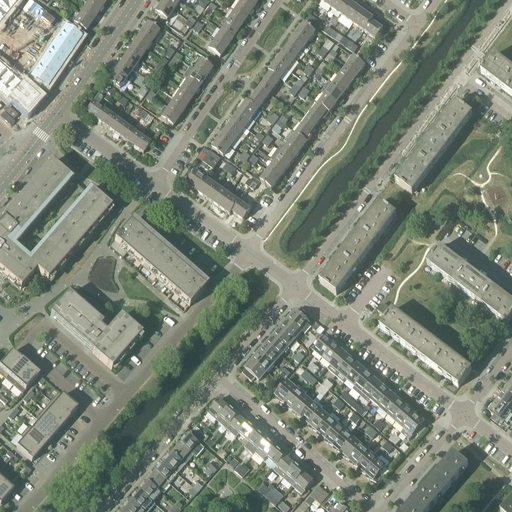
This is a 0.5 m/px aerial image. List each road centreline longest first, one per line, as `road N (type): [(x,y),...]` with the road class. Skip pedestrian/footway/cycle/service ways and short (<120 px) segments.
road 1 (residential): [(417,25),(247,250)]
road 2 (residential): [(293,286),(453,76)]
road 3 (residential): [(125,395),(42,324),(20,349),(102,421)]
road 4 (residential): [(154,185),(278,0)]
road 5 (residential): [(463,414),(293,286)]
road 6 (residential): [(373,511),(218,376)]
road 7 (residential): [(99,511),(218,376)]
road 8 (residential): [(125,395),(218,286)]
road 9 (tertiary): [(56,114),(136,0)]
road 10 (residential): [(380,511),(463,414)]
road 11 (residential): [(154,185),(56,114)]
road 12 (residential): [(22,511),(102,421)]
